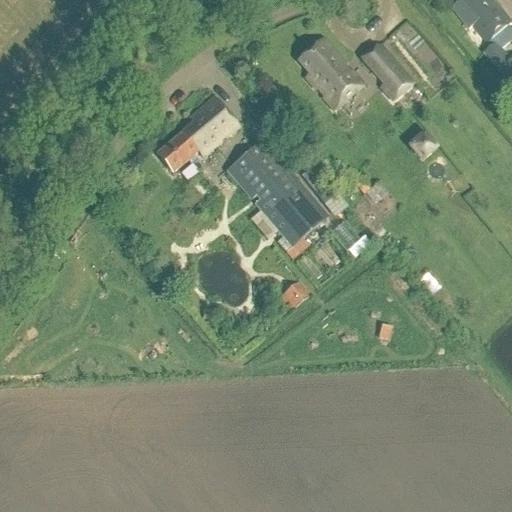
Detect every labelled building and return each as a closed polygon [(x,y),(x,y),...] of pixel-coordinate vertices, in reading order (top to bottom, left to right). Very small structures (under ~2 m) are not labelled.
[(511,32),(510,30),(511,28),(511,23),(491,0),(466,0),(453,12),(470,32),(473,29),(488,46),(491,43),(499,53),(511,41),(511,32)] [(305,81),(334,114),(362,89),(322,43),(297,64),(309,77),(305,81)] [(381,49),(364,64),(365,65),(385,88),(382,91),(395,105),(414,88),(382,51),(381,49)] [(300,124),(318,112),(283,62),(265,74),(300,124)] [(511,68),(501,77),(511,90),(511,68)] [(171,177),(193,159),(198,154),(202,159),(236,132),(212,103),(189,123),(193,127),(181,137),(156,159),(171,177)] [(226,176),(291,252),(328,221),(264,144),(226,176)] [(346,196),(340,202),(330,191),(321,198),(348,230),(363,217),(346,196)]
